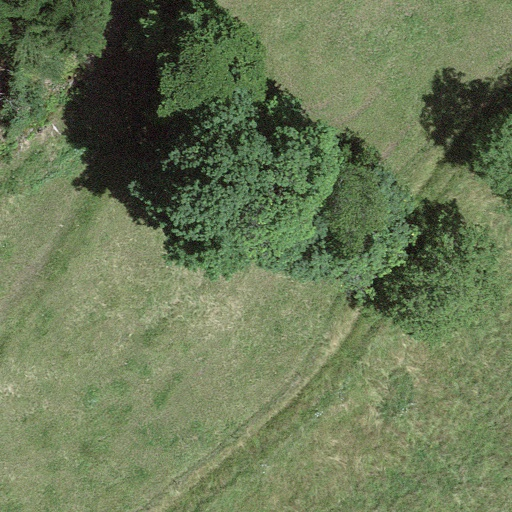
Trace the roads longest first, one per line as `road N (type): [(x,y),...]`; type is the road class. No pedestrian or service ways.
road 1 (track): [(169,511),(322,380),(379,293),(418,202),(511,92)]
road 2 (track): [(0,330),(83,219),(140,60),(183,0)]
